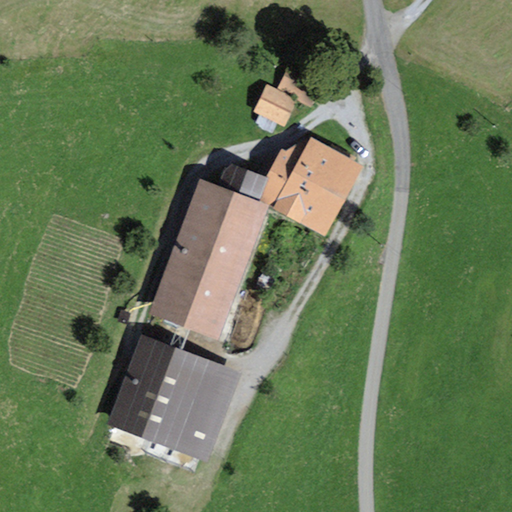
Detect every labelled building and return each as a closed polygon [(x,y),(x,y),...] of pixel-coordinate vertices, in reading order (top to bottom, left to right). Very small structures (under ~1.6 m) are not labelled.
[(281,89),(308,102),(319,78),(293,65),(281,89)] [(259,110),(281,121),(292,100),(269,89),(259,110)] [(266,188),(322,218),(354,158),(333,146),(326,158),(303,145),(294,161),(283,156),(266,188)] [(159,307),(214,328),(259,210),(250,206),(260,180),(231,170),(221,196),(204,189),(159,307)] [(201,454),(231,376),(146,344),(116,421),(201,454)]
